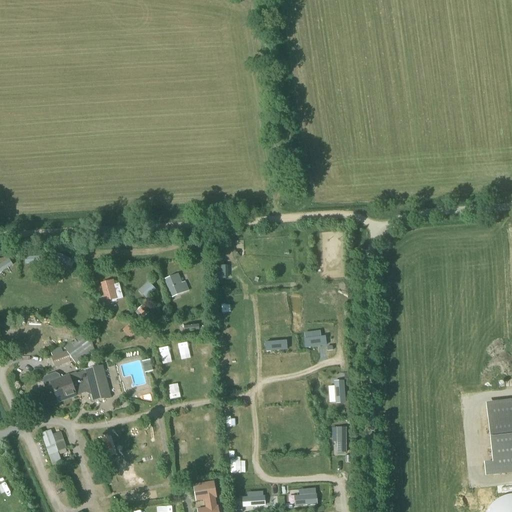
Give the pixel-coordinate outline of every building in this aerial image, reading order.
[(63,260),(63,270),(75,271),(75,261),(63,260)] [(220,265),(221,280),(230,280),(229,265),(220,265)] [(185,282),(180,284),(177,277),(167,281),(173,297),(183,292),(189,290),(185,282)] [(79,291),(87,289),(84,279),(76,281),(79,291)] [(107,301),(110,300),(111,303),(116,302),(116,301),(123,299),(119,284),(113,286),(112,282),(102,285),(107,301)] [(146,300),(156,290),(148,282),(138,291),(146,300)] [(263,310),(273,309),(272,294),(262,295),(263,310)] [(290,294),(280,295),(281,310),(290,310),(290,294)] [(241,314),(241,302),(224,302),(224,315),(241,314)] [(144,318),(150,312),(143,305),(137,311),(144,318)] [(130,339),(140,330),(133,322),(123,331),(130,339)] [(242,341),(242,329),(224,329),(225,342),(242,341)] [(56,367),(73,361),(75,364),(95,351),(91,341),(85,333),(64,348),(66,351),(52,356),(56,367)] [(289,350),(298,350),(298,335),(289,335),(289,350)] [(303,338),(305,348),(328,345),(326,335),(303,338)] [(177,344),(178,357),(188,357),(187,343),(177,344)] [(200,351),(206,360),(217,354),(211,344),(200,351)] [(173,368),(173,358),(164,357),(164,367),(173,368)] [(145,374),(153,372),(150,360),(142,362),(145,374)] [(84,371),(84,373),(76,376),(75,374),(61,380),(59,376),(55,374),(44,378),(43,382),(45,389),(49,391),(53,390),(58,403),(82,394),(82,392),(89,390),(92,402),(110,397),(102,367),(84,371)] [(70,368),(60,370),(62,376),(71,374),(70,368)] [(227,391),(242,390),(241,378),(226,379),(227,391)] [(344,379),(335,380),(338,403),(347,401),(344,379)] [(180,387),(169,390),(173,401),(183,397),(180,387)] [(301,391),(289,392),(290,404),(301,403),(301,391)] [(270,396),(270,405),(280,405),(280,396),(270,396)] [(511,398),(486,402),(492,459),(483,460),(485,475),(511,471),(511,398)] [(230,428),(241,427),(240,416),(229,417),(230,428)] [(187,436),(189,426),(175,423),(173,433),(187,436)] [(347,429),(337,429),(337,456),(347,456),(347,429)] [(229,435),(230,442),(241,440),(240,433),(229,435)] [(64,442),(61,434),(52,437),(51,434),(43,437),(53,465),(53,467),(62,463),(58,453),(66,450),(63,443),(64,442)] [(268,456),(278,456),(278,439),(268,439),(268,456)] [(117,451),(107,454),(109,462),(119,459),(117,451)] [(231,471),(242,470),(241,457),(231,457),(231,471)] [(214,498),(216,497),(213,483),(194,486),(196,501),(205,499),(207,509),(198,511),(218,511),(218,507),(216,508),(214,498)] [(294,495),(295,504),(318,503),(318,494),(294,495)] [(243,496),(244,506),(266,505),(266,495),(243,496)] [(284,510),(295,507),(293,496),(281,499),(284,510)]
